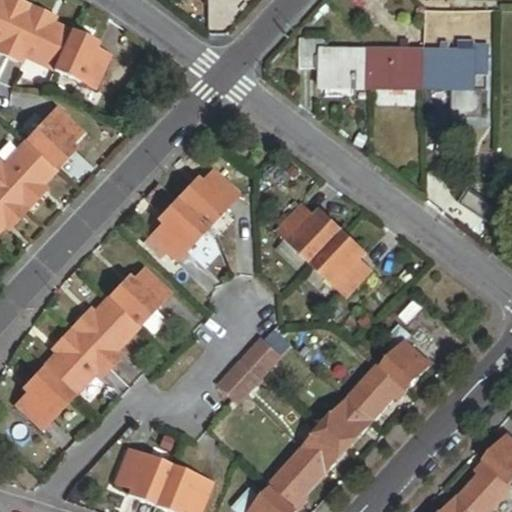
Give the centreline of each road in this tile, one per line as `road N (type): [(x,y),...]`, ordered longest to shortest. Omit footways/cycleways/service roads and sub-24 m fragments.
road 1 (residential): [(225,80),(511,298)]
road 2 (residential): [(225,80),(0,327)]
road 3 (residential): [(374,511),(511,362)]
road 4 (residential): [(109,0),(225,80)]
